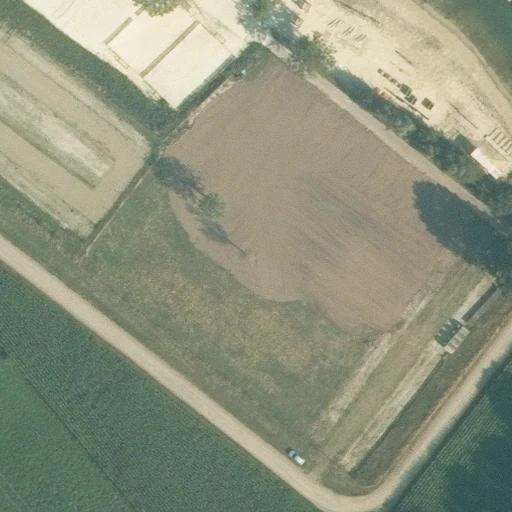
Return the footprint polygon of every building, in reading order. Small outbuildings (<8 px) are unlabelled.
[(213,98),(188,131),(210,147),(235,114),(213,98)] [(353,226),(388,186),(298,107),(272,136),(286,148),(276,159),(353,226)] [(219,174),(227,181),(238,169),(230,162),(219,174)] [(274,267),(294,242),(243,200),(222,226),(274,267)] [(335,270),(383,314),(415,278),(368,234),(335,270)] [(275,265),(287,277),(309,256),(298,243),(275,265)]
